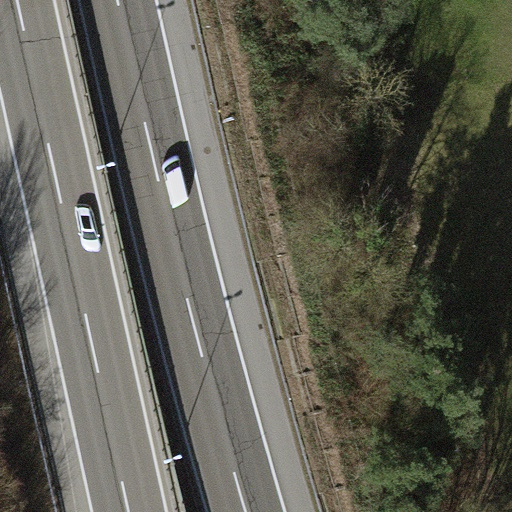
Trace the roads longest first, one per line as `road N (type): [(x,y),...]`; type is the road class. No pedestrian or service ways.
road 1 (motorway): [(247,511),(118,0)]
road 2 (motorway): [(18,0),(130,511)]
